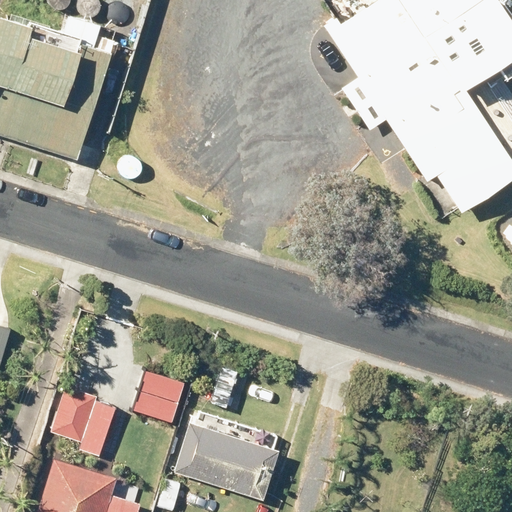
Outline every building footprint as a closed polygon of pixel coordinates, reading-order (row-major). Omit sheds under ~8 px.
[(370,0),(338,21),(334,15),(323,22),(357,74),(341,84),(369,125),(385,115),(424,176),(434,169),(459,207),(511,171),(511,160),(461,82),(472,75),(477,83),(499,69),(493,60),(511,47),(511,11),(506,16),(495,0),(370,0)] [(511,0),(498,0),(505,9),(511,3),(511,0)] [(0,130),(74,153),(109,38),(129,44),(133,32),(111,26),(108,35),(93,30),(96,18),(65,8),(60,24),(24,13),(23,16),(0,8),(0,130)] [(137,181),(142,157),(120,152),(115,177),(137,181)] [(0,361),(9,323),(0,321),(0,361)] [(185,378),(143,366),(130,410),(172,422),(185,378)] [(44,425),(37,448),(73,459),(93,393),(64,384),(51,427),(44,425)] [(187,419),(172,467),(259,494),(274,446),(187,419)] [(113,477),(113,475),(51,455),(32,511),(133,511),(138,498),(135,497),(139,485),(113,477)] [(173,511),(180,482),(163,478),(156,508),(172,511),(173,511)]
